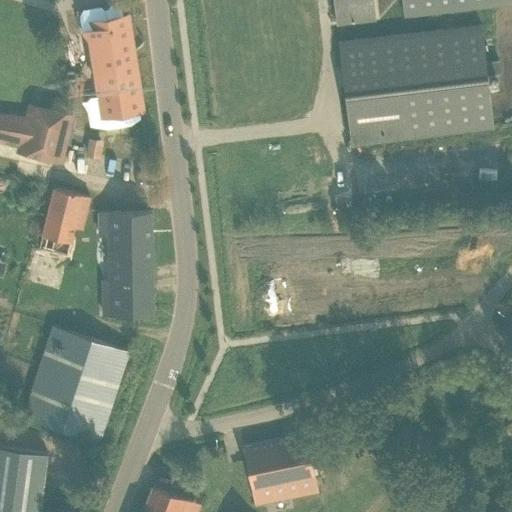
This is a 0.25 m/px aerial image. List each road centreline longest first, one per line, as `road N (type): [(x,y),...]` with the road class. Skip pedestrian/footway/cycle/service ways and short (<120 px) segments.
road 1 (tertiary): [(145,437),(183,314),(187,263),(155,0)]
road 2 (unclassified): [(476,329),(382,379),(254,418),(145,437)]
